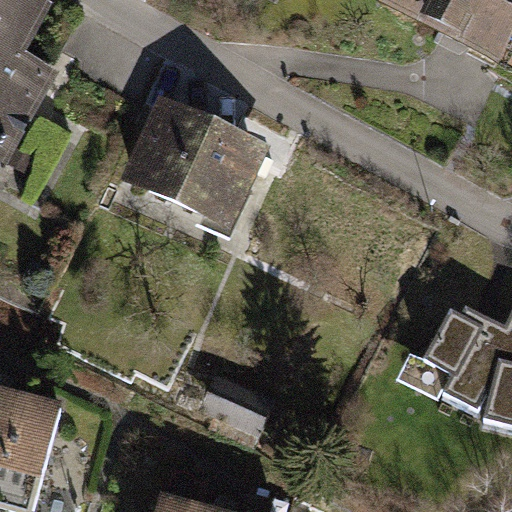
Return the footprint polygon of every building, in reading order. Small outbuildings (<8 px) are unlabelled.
[(53,4),(46,0),(0,0),(0,162),(5,165),(59,71),(26,53),(53,4)] [(511,0),(367,0),(364,6),(494,72),(507,40),(511,40),(511,0)] [(271,146),(159,97),(120,181),(230,232),(271,146)] [(462,316),(450,309),(425,362),(452,376),(443,397),(482,419),(511,426),(511,312),(507,326),(466,306),(462,316)] [(34,511),(62,403),(0,387),(0,511),(34,511)] [(230,511),(160,494),(154,511),(230,511)]
